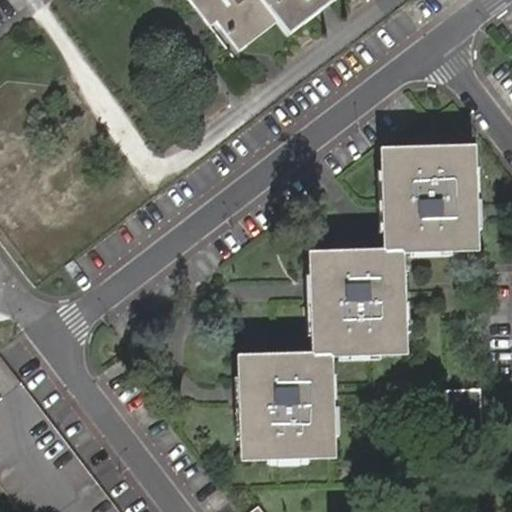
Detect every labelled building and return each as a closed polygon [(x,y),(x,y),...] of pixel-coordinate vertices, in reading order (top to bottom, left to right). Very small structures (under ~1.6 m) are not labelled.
[(274,25),(255,0),(188,0),(231,55),(274,25)] [(255,0),(274,25),(285,38),(335,0),(255,0)] [(404,148),(404,155),(445,153),(445,146),(404,148)] [(380,174),(383,234),(383,256),(397,255),(409,255),(450,253),(473,252),(472,231),(470,171),(469,151),(445,153),(404,155),(379,156),(380,174)] [(477,171),(470,171),(472,231),(480,231),(477,171)] [(374,235),(383,234),(380,174),(371,175),(372,188),(373,202),(373,214),(374,235)] [(331,258),(371,256),(370,249),(331,251),(331,258)] [(449,260),(450,253),(409,255),(408,261),(449,260)] [(397,255),(383,256),(371,256),(331,258),(307,260),(308,277),(310,339),(310,358),(325,358),(335,358),(375,356),(400,355),(400,336),(398,274),(397,255)] [(404,275),(398,274),(400,336),(407,335),(404,275)] [(303,339),(310,339),(308,277),(300,278),(301,295),(303,339)] [(325,358),(310,358),(301,358),(259,360),(234,361),(235,383),(236,443),(237,463),(264,462),(305,460),(329,459),(328,440),(326,379),(325,358)] [(0,492),(15,511),(117,511),(19,385),(0,360),(0,492)] [(332,380),(326,379),(328,440),(334,440),(332,380)] [(231,443),(236,443),(235,383),(228,383),(228,394),(229,404),(231,443)] [(441,390),(442,436),(479,434),(477,389),(441,390)] [(305,460),(264,462),(264,469),(306,467),(305,460)]
